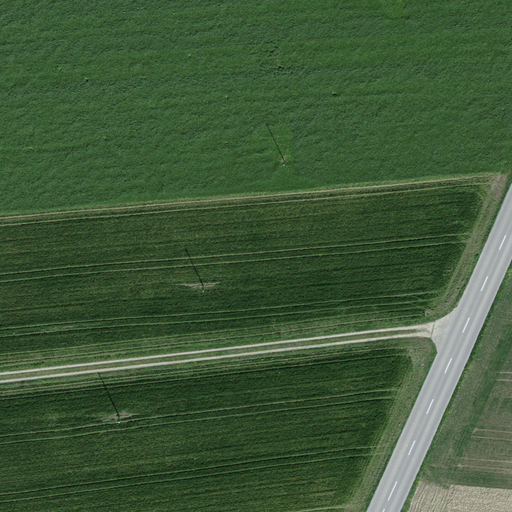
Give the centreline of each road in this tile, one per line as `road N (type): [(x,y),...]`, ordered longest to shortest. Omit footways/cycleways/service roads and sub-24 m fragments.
road 1 (track): [(465,324),(0,378)]
road 2 (secondary): [(382,511),(511,219)]
